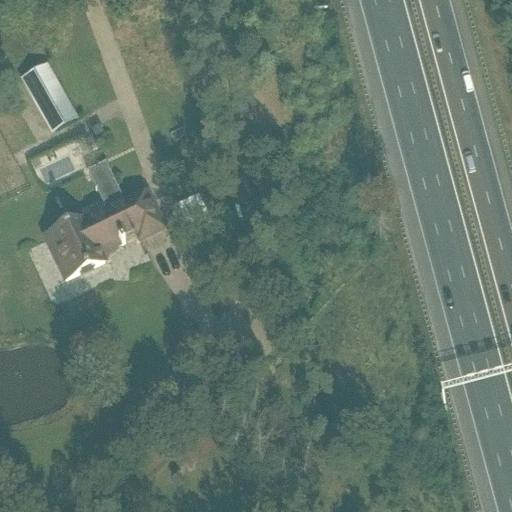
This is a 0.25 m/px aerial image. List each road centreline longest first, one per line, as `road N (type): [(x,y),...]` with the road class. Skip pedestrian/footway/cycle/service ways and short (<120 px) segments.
road 1 (motorway): [(381,0),(511,482)]
road 2 (motorway): [(511,291),(434,0)]
